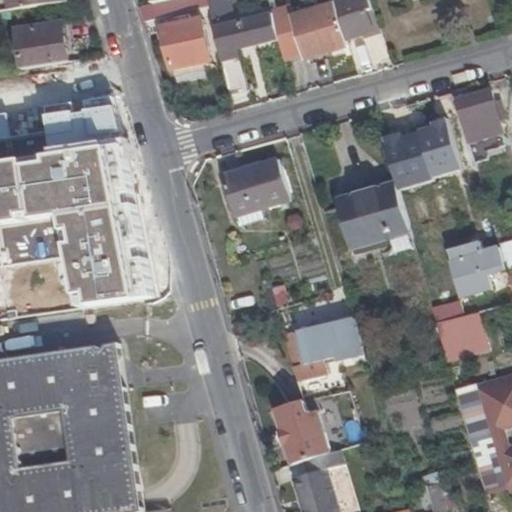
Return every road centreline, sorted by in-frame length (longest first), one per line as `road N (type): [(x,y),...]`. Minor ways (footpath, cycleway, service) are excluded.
road 1 (residential): [(161,154),(259,511)]
road 2 (residential): [(511,56),(161,154)]
